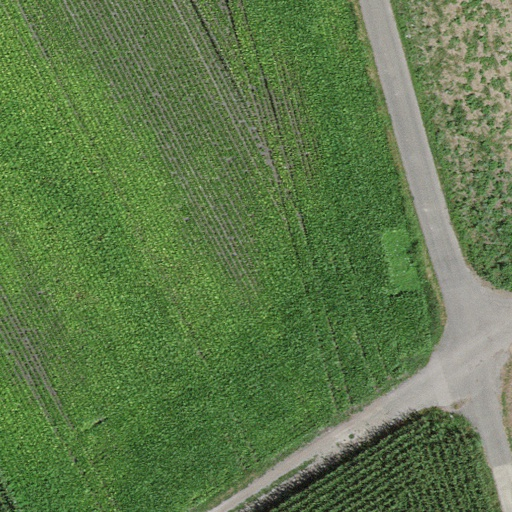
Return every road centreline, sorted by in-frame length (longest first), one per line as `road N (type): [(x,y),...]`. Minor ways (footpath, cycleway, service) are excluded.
road 1 (track): [(505,511),(365,0)]
road 2 (track): [(511,318),(209,511)]
